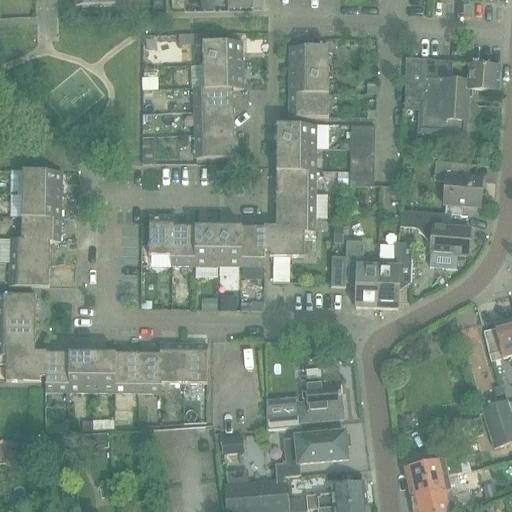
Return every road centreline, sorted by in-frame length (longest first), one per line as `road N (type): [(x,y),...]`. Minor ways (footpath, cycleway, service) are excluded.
road 1 (residential): [(371,357),(355,330),(341,325),(110,322),(102,308),(101,215),(109,201),(231,203)]
road 2 (residential): [(384,184),(386,27)]
road 3 (residential): [(389,511),(371,357)]
road 4 (residential): [(470,289),(498,255),(511,152)]
road 5 (residential): [(386,27),(511,33)]
road 6 (residential): [(371,357),(385,330),(470,289)]
road 7 (residential): [(262,27),(386,27)]
